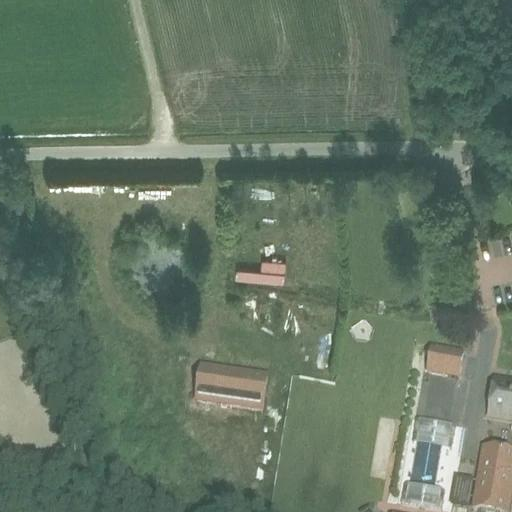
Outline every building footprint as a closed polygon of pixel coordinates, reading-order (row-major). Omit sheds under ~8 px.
[(4,196),(4,208),(21,208),(21,196),(4,196)] [(511,221),(488,225),(494,269),(511,266),(511,249),(511,246),(511,245),(511,221)] [(427,373),(458,379),(462,356),(432,350),(427,373)] [(195,402),(263,412),(269,375),(200,365),(195,402)] [(511,380),(495,378),(489,418),(511,421),(511,380)] [(481,511),(508,511),(511,492),(511,452),(482,448),(471,510),(481,511)]
